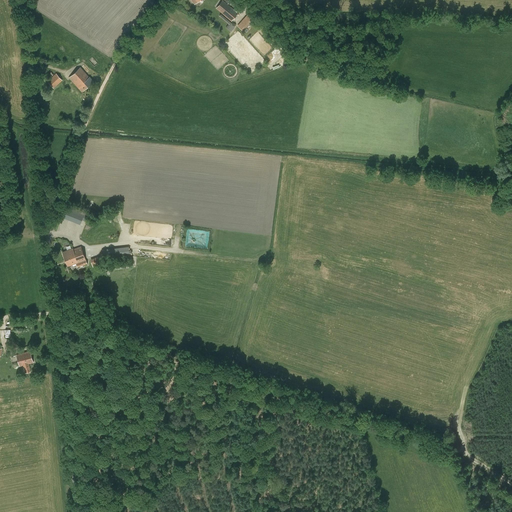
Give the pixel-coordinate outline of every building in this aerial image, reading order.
[(231,21),(238,13),(223,0),(216,8),(231,21)] [(233,23),(221,14),(219,16),(228,24),(226,27),(228,29),(233,23)] [(247,14),(240,23),(246,28),(253,19),(247,14)] [(82,92),(93,81),(89,77),(80,67),(69,77),(82,92)] [(48,82),(53,88),(62,80),(56,74),(48,82)] [(81,208),(75,222),(80,224),(82,220),(86,222),(90,212),(81,208)] [(62,252),(66,261),(74,258),(72,254),(82,250),(81,246),(69,251),(69,250),(62,252)] [(77,267),(87,264),(82,250),(72,254),(74,258),(66,261),(67,266),(76,263),(77,267)] [(19,366),(23,365),(25,373),(30,372),(28,364),(33,362),(30,351),(16,355),(19,366)]
